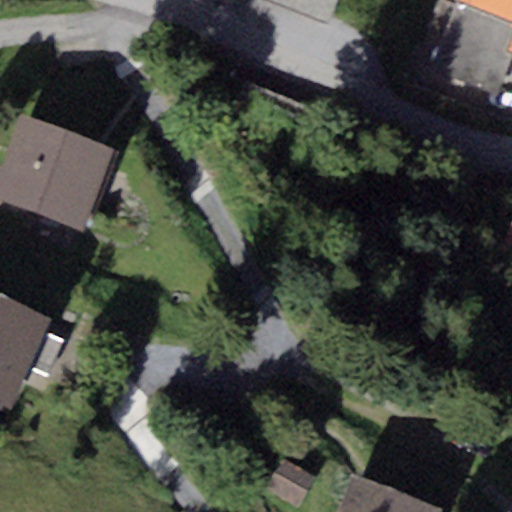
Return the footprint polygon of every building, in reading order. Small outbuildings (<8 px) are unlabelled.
[(337,0),(268,0),(329,23),(337,0)] [(511,59),(511,0),(457,0),(430,68),(498,95),(511,59)] [(114,150),(24,115),(0,176),(0,201),(82,232),(114,150)] [(50,318),(0,296),(0,401),(13,407),(50,318)] [(316,476),(284,459),(267,490),(299,507),(316,476)] [(441,511),(443,508),(353,474),(338,511),(441,511)]
